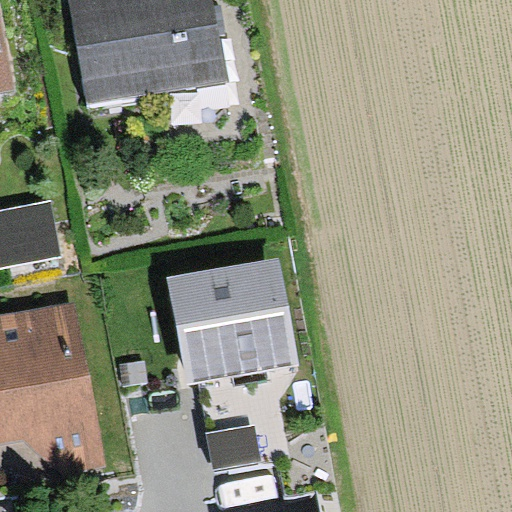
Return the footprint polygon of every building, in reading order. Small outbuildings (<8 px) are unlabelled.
[(0,0),(0,99),(19,96),(0,0)] [(76,0),(70,1),(90,109),(227,85),(211,0),(76,0)] [(47,208),(0,217),(0,273),(58,262),(47,208)] [(298,378),(279,274),(169,294),(188,394),(200,392),(216,477),(285,465),(271,383),(298,378)] [(108,467),(77,310),(0,325),(0,448),(34,442),(41,480),(108,467)]
